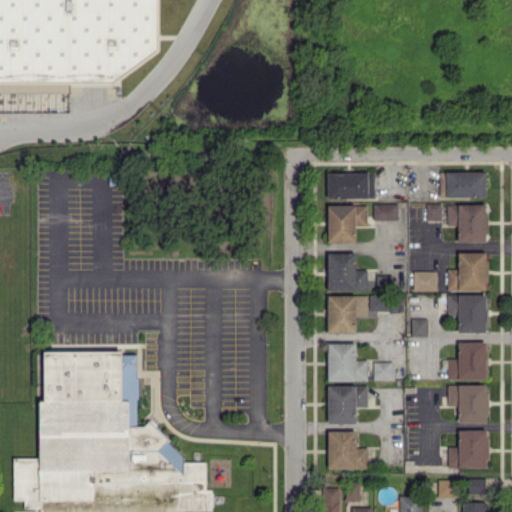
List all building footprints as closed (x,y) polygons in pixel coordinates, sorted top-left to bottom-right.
[(0,79),(0,0),(154,0),(154,45),(110,79),(0,79)] [(485,197),(485,171),(446,171),(446,196),(485,197)] [(327,198),(374,198),(373,172),(327,173),(327,198)] [(397,219),(396,203),(372,203),(373,220),(397,219)] [(426,220),(441,220),(440,203),(425,203),(426,220)] [(486,242),(487,204),(446,203),(446,225),(458,225),(457,241),(486,242)] [(366,226),(366,205),(328,204),(327,242),(355,242),(355,226),(366,226)] [(367,269),(355,269),(354,252),(327,253),(328,290),(368,289),(367,269)] [(487,252),(458,252),(458,269),(446,269),(447,289),(487,289),(487,252)] [(436,271),(413,270),(412,290),(436,290),(436,271)] [(327,332),(355,333),(355,316),(367,316),(367,295),(328,294),(327,332)] [(403,295),(369,294),(368,311),(402,312),(403,295)] [(487,294),(446,294),(446,315),(458,315),(458,331),(486,332),(487,294)] [(427,318),(410,318),(411,335),(427,335),(427,318)] [(446,379),(487,379),(487,341),(457,341),(458,358),(446,358),(446,379)] [(328,381),(366,380),(366,359),(355,360),(355,342),(327,343),(328,381)] [(181,454),(164,439),(166,436),(146,417),(140,423),(133,423),(133,396),(135,396),(134,373),(133,373),(132,351),(119,352),(119,347),(41,348),(42,397),(36,397),(36,455),(10,456),(10,498),(21,498),(21,505),(38,505),(38,511),(175,511),(175,506),(209,506),(209,486),(203,486),(203,458),(181,458),(181,454)] [(391,379),(391,361),(372,361),(372,379),(391,379)] [(458,422),(488,422),(487,384),(446,385),(447,405),(457,405),(458,422)] [(367,385),(328,385),(327,423),(355,423),(355,406),(366,406),(367,385)] [(457,429),(458,446),(446,446),(447,467),(488,467),(487,429),(457,429)] [(355,430),(326,431),(326,468),(366,468),(366,447),(356,447),(355,430)] [(468,493),(486,494),(487,478),(469,477),(468,493)] [(437,496),(455,496),(455,479),(437,479),(437,496)] [(359,500),(359,483),(345,483),(345,500),(359,500)] [(339,511),(339,487),(322,486),(321,511),(339,511)] [(421,511),(422,496),(399,495),(398,511),(421,511)] [(484,511),(485,502),(462,501),(462,511),(484,511)]
